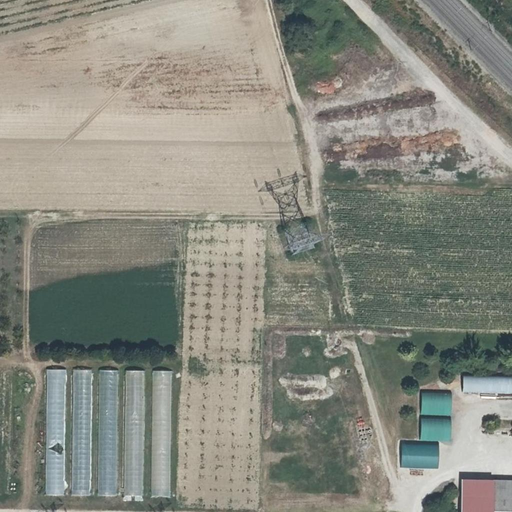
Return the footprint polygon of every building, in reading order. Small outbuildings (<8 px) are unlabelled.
[(47,494),(63,494),(63,368),(47,368),(47,494)] [(73,369),(73,495),(90,495),(89,369),(73,369)] [(100,369),(99,407),(117,407),(117,369),(100,369)] [(124,370),(124,495),(143,495),(143,370),(124,370)] [(152,370),(151,496),(170,496),(171,370),(152,370)] [(462,393),(511,393),(511,376),(462,376),(462,393)] [(451,441),(451,392),(420,392),(420,441),(451,441)] [(98,435),(98,495),(116,495),(116,435),(98,435)] [(400,469),(438,468),(438,444),(400,444),(400,469)] [(511,511),(511,482),(460,483),(460,511),(511,511)]
